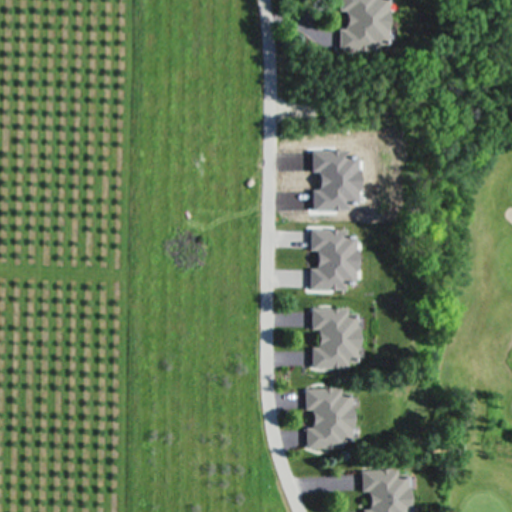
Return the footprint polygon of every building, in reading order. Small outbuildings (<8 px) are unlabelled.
[(335,49),(372,49),(372,40),(383,40),(382,0),(336,0),(337,11),(342,11),(342,28),(335,28),(335,49)] [(308,210),(345,210),(345,201),(354,201),(354,159),(341,159),(341,149),(307,149),(307,171),(314,171),(314,189),(308,189),(308,210)] [(306,289),(343,289),(343,281),(353,281),(353,235),(344,235),(344,229),(307,229),(307,250),(312,250),(312,268),(306,268),(306,289)] [(308,368),(344,368),(344,358),(353,358),(353,317),(344,317),(344,307),(307,307),(307,330),(314,329),(314,347),(307,347),(308,368)] [(303,449),(340,448),(340,438),(348,438),(348,396),(338,396),(338,387),(301,388),(301,410),(308,410),(308,427),(302,427),(303,449)] [(357,469),(358,492),(364,492),(365,509),(359,509),(359,511),(404,511),(403,476),(393,476),(393,468),(357,469)]
